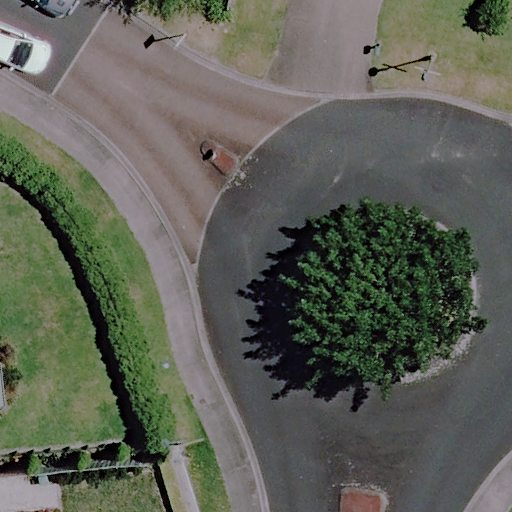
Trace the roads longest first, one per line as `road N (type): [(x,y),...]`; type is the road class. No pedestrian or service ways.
road 1 (residential): [(0,12),(275,197)]
road 2 (residential): [(378,440),(327,424),(284,393),(255,348),(243,297),(250,244),(275,197)]
road 3 (residential): [(275,197),(311,164),(356,144),(405,139),(453,150),(511,197)]
road 4 (residential): [(511,382),(485,411),(434,435),(378,440)]
